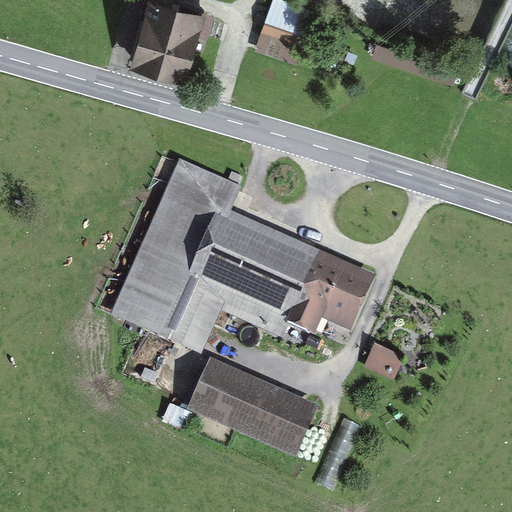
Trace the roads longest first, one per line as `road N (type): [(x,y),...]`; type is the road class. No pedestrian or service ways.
road 1 (primary): [(511,210),(0,58)]
road 2 (track): [(511,5),(432,183)]
